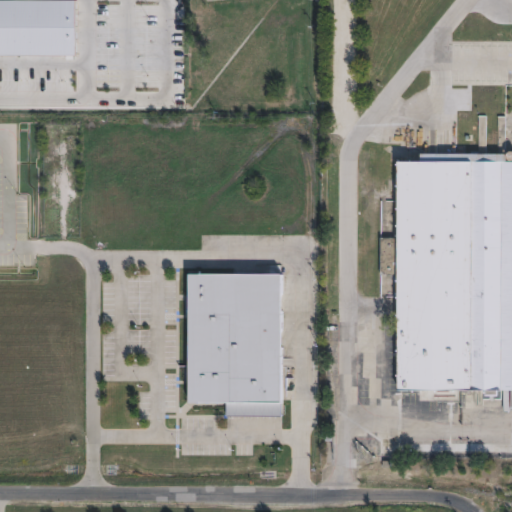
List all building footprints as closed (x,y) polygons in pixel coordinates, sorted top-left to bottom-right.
[(0,56),(0,1),(75,2),(74,56),(0,56)] [(451,62),(451,26),(433,26),(433,62),(451,62)] [(511,391),(408,391),(408,312),(408,275),(388,275),(389,240),(407,240),(407,165),(407,161),(453,161),(511,161),(511,391)] [(395,174),(395,164),(384,165),(385,175),(395,174)] [(280,405),(280,417),(226,418),(225,405),(186,405),(185,277),(279,276),(280,405)]
